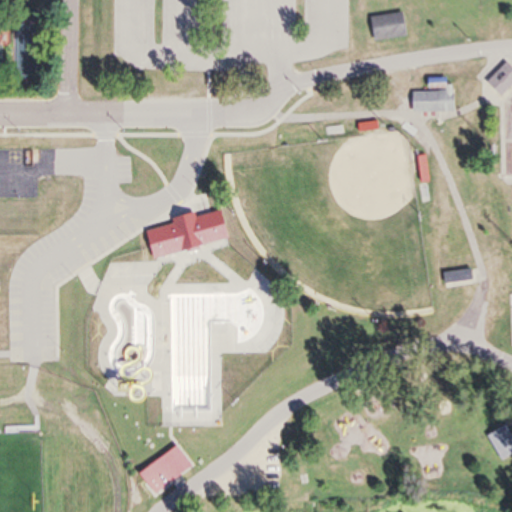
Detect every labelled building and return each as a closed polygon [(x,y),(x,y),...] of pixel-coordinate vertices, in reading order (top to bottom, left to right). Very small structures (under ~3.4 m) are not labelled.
[(370,42),(404,39),(402,15),(368,18),(370,42)] [(483,85),(497,99),(511,83),(511,71),(504,64),(483,85)] [(452,87),(444,87),(444,80),(425,80),(425,94),(409,94),(409,113),(452,113),(452,87)] [(469,281),(468,271),(441,274),(442,284),(469,281)] [(121,343),(112,343),(112,367),(154,367),(154,340),(146,340),(146,315),(121,315),(121,343)] [(511,459),(511,440),(499,427),(485,441),(507,464),(511,459)]
